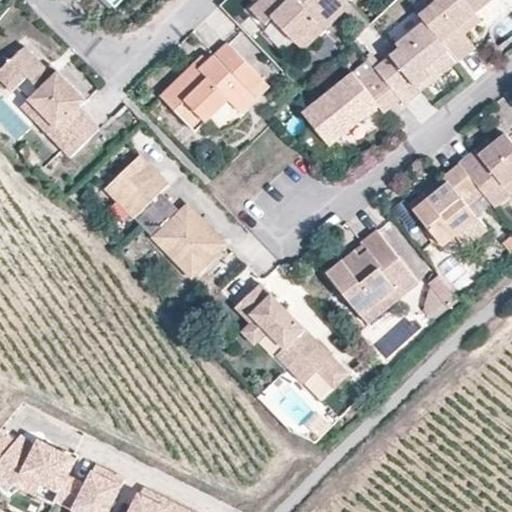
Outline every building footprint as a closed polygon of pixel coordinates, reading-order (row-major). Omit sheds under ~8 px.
[(261,0),(252,9),(267,25),(273,19),(296,43),(316,24),(323,30),(349,4),(345,0),(261,0)] [(426,0),(414,10),(419,16),(435,4),(431,0),(426,0)] [(431,0),(435,4),(419,16),(424,22),(451,56),(456,62),(474,47),(464,35),(458,28),(475,15),(492,1),(491,0),(431,0)] [(458,28),(464,35),(481,21),(475,15),(458,28)] [(399,50),(374,70),(399,101),(403,106),(420,92),(414,86),(427,75),(433,70),(451,56),(424,22),(395,46),(399,50)] [(303,50),(323,30),(316,24),(296,43),(303,50)] [(50,72),(44,67),(23,45),(0,67),(0,80),(10,89),(24,76),(35,87),(24,99),(39,114),(32,120),(67,156),(97,128),(77,106),(84,99),(54,69),(50,72)] [(160,97),(188,127),(199,118),(205,124),(228,102),(239,113),(255,99),(249,93),(261,82),(226,45),(207,62),(199,70),(194,65),(160,97)] [(420,92),(456,62),(451,56),(433,70),(427,75),(414,86),(420,92)] [(202,57),(194,65),(199,70),(207,62),(202,57)] [(48,63),(44,67),(50,72),(54,69),(48,63)] [(351,75),(303,113),(330,146),(377,109),(381,115),(399,101),(374,70),(373,69),(358,82),(351,75)] [(249,93),(255,99),(267,87),(261,82),(249,93)] [(39,114),(24,99),(18,105),(32,120),(39,114)] [(199,118),(188,127),(195,134),(205,124),(199,118)] [(492,209),(508,197),(500,188),(511,179),(511,150),(503,140),(489,150),(479,159),(474,153),(458,166),(481,195),(492,209)] [(485,144),(474,153),(479,159),(489,150),(485,144)] [(141,227),(167,202),(158,193),(166,185),(138,156),(102,188),(141,227)] [(481,195),(458,166),(440,180),(445,186),(426,202),(420,196),(407,207),(441,248),(453,237),(475,220),(465,207),(481,195)] [(511,179),(500,188),(508,197),(511,194),(511,179)] [(445,186),(440,180),(420,196),(426,202),(445,186)] [(167,202),(141,227),(188,276),(222,244),(183,204),(176,211),(167,202)] [(475,220),(453,237),(462,249),(484,231),(475,220)] [(416,283),(374,231),(359,243),(367,253),(358,259),(353,252),(325,274),(358,315),(377,301),(391,304),(392,303),(416,283)] [(438,321),(456,303),(438,280),(425,309),(438,321)] [(266,307),(274,299),(258,282),(233,306),(247,322),(238,332),(250,345),(264,332),(288,358),(283,364),(303,385),(316,373),(331,359),(280,306),(273,313),(266,307)] [(280,306),(274,299),(266,307),(273,313),(280,306)] [(377,301),(358,315),(366,324),(391,304),(377,301)] [(331,359),(316,373),(331,390),(346,376),(331,359)] [(70,475),(79,459),(52,445),(48,452),(37,447),(23,435),(18,440),(3,427),(0,430),(0,480),(10,489),(15,483),(23,473),(61,492),(70,475)] [(41,440),(37,447),(48,452),(52,445),(41,440)] [(110,511),(127,480),(99,465),(88,485),(70,475),(61,492),(58,499),(75,509),(73,511),(110,511)] [(58,499),(61,492),(23,473),(15,483),(56,504),(58,499)] [(189,511),(145,489),(132,511),(189,511)]
